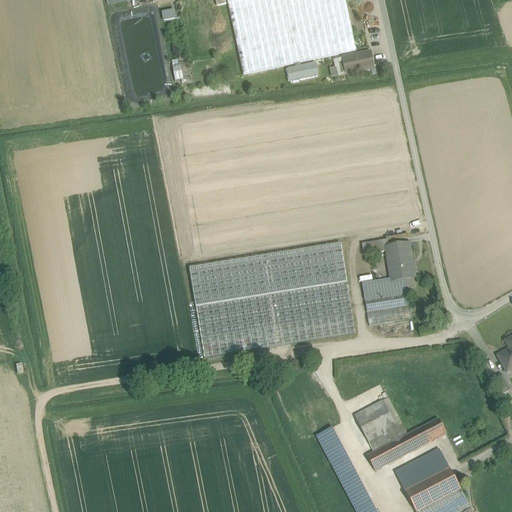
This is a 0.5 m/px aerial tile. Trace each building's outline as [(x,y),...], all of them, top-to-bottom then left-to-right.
[(227,0),(244,76),(357,51),(345,0),(227,0)] [(172,10),(160,12),(161,21),(174,19),(172,10)] [(371,54),(335,62),(339,76),(374,68),(371,54)] [(189,62),(173,65),(175,81),(192,78),(189,62)] [(316,64),(301,67),(300,65),(296,66),(296,68),(288,70),(291,83),(318,77),(316,64)] [(388,241),(362,245),(364,256),(388,252),(388,248),(389,248),(388,241)] [(389,248),(388,248),(388,252),(392,273),(394,273),(395,280),(405,279),(405,280),(413,279),(414,279),(413,272),(415,272),(413,259),(411,259),(408,245),(389,248)] [(395,280),(373,284),(375,300),(408,295),(407,292),(405,280),(405,279),(395,280)] [(415,291),(413,279),(405,280),(407,292),(415,291)] [(197,308),(205,358),(355,334),(347,284),(197,308)] [(373,284),(363,286),(365,302),(375,300),(373,284)] [(375,300),(365,302),(369,327),(412,320),(408,295),(375,300)] [(511,338),(511,340),(511,341),(511,350),(498,358),(507,374),(511,371),(511,338)] [(314,373),(281,390),(285,399),(319,382),(314,373)] [(502,377),(495,381),(502,395),(509,391),(502,377)] [(319,382),(285,399),(290,408),(323,391),(319,382)] [(332,422),(333,416),(332,410),(328,405),(323,402),(317,401),(311,402),(306,405),(303,410),(302,416),(303,422),(307,427),(312,430),(318,431),(324,430),(328,427),(332,422)] [(384,402),(355,417),(369,444),(388,434),(393,444),(403,439),(384,402)] [(374,454),(368,458),(376,473),(447,435),(439,420),(403,439),(393,444),(374,454)] [(388,434),(369,444),(374,454),(393,444),(388,434)] [(440,450),(395,474),(406,493),(450,470),(440,450)] [(346,455),(330,463),(340,482),(356,474),(346,455)] [(450,470),(406,493),(415,511),(421,511),(461,491),(450,470)] [(356,474),(340,482),(348,496),(364,488),(356,474)] [(376,511),(364,488),(348,496),(356,511),(376,511)] [(461,491),(421,511),(464,511),(471,509),(461,491)]
